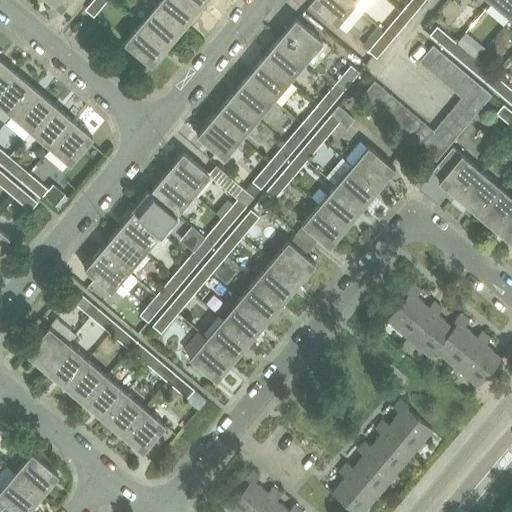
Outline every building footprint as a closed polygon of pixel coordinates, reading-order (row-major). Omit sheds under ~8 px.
[(67,0),(48,0),(60,9),(67,0)] [(93,16),(105,0),(91,0),(85,9),(93,16)] [(191,0),(158,0),(156,3),(183,26),(199,6),(191,0)] [(336,23),(353,3),(348,0),(309,0),(336,23)] [(409,0),(400,11),(409,18),(423,0),(409,0)] [(511,14),(511,0),(491,0),(491,1),(510,17),(511,14)] [(167,45),(183,26),(156,3),(140,23),(167,45)] [(400,11),(384,30),(392,37),(409,18),(400,11)] [(295,17),(278,37),(305,60),(322,40),(295,17)] [(150,65),(167,45),(140,23),(123,42),(150,65)] [(450,51),(457,43),(437,26),(430,34),(450,51)] [(376,56),(392,37),(384,30),(368,50),(376,56)] [(278,37),(262,56),(289,79),(305,60),(278,37)] [(457,43),(450,51),(469,67),(476,59),(457,43)] [(427,68),(441,51),(432,44),(418,61),(427,68)] [(441,51),(427,68),(436,75),(450,59),(441,51)] [(272,98),(289,79),(262,56),(245,76),(272,98)] [(0,87),(14,70),(0,58),(0,87)] [(436,75),(444,82),(458,66),(450,59),(436,75)] [(495,75),(476,59),(469,67),(488,83),(495,75)] [(333,83),(342,91),(358,71),(349,64),(333,83)] [(444,82),(453,90),(467,73),(458,66),(444,82)] [(33,86),(14,70),(0,87),(0,104),(11,113),(33,86)] [(467,73),(453,90),(461,96),(491,94),(467,73)] [(511,89),(495,75),(488,83),(507,99),(511,93),(511,89)] [(245,76),(229,95),(256,118),(272,98),(245,76)] [(368,104),(382,87),(374,80),(360,96),(368,104)] [(342,91),(333,83),(317,103),(325,110),(342,91)] [(33,86),(11,113),(30,130),(52,103),(33,86)] [(382,87),(368,104),(377,111),(391,94),(382,87)] [(391,94),(377,111),(385,118),(400,102),(391,94)] [(491,94),(461,96),(454,105),(470,118),(491,94)] [(229,95),(213,114),(240,137),(256,118),(229,95)] [(400,102),(385,118),(394,125),(408,109),(400,102)] [(72,119),(52,103),(30,130),(49,146),(72,119)] [(325,110),(317,103),(301,122),(309,129),(325,110)] [(496,112),(511,125),(511,111),(503,104),(496,112)] [(470,118),(454,105),(447,112),(464,126),(470,118)] [(403,133),(417,116),(408,109),(394,125),(403,133)] [(464,126),(447,112),(440,121),(456,135),(464,126)] [(223,157),(240,137),(213,114),(196,134),(223,157)] [(313,134),(322,141),(338,121),(330,114),(313,134)] [(425,124),(417,116),(403,133),(411,140),(425,124)] [(92,136),(72,119),(49,146),(69,163),(92,136)] [(433,130),(435,160),(456,135),(440,121),(433,130)] [(284,141),(293,148),(309,129),(301,122),(284,141)] [(425,124),(411,140),(435,160),(433,130),(425,124)] [(305,160),(322,141),(313,134),(297,153),(305,160)] [(268,161),(276,168),(293,148),(284,141),(268,161)] [(351,164),(377,187),(394,167),(367,145),(351,164)] [(451,147),(435,166),(444,173),(438,180),(458,197),(480,170),(460,153),(460,154),(451,147)] [(165,171),(192,193),(209,173),(182,151),(165,171)] [(289,179),(305,160),(297,153),(281,172),(289,179)] [(26,171),(7,155),(0,163),(19,179),(26,171)] [(276,168),(268,161),(251,180),(260,187),(276,168)] [(351,164),(334,184),(361,206),(377,187),(351,164)] [(0,184),(10,193),(17,185),(0,170),(0,184)] [(499,186),(480,170),(458,197),(477,213),(499,186)] [(47,188),(26,171),(19,179),(40,197),(47,188)] [(165,171),(149,190),(176,213),(192,193),(165,171)] [(273,198),(289,179),(281,172),(265,191),(273,198)] [(318,203),(345,226),(361,206),(334,184),(318,203)] [(17,185),(10,193),(29,209),(36,201),(17,185)] [(511,209),(511,196),(499,186),(477,213),(496,229),(511,209)] [(176,213),(149,190),(133,209),(160,232),(176,213)] [(237,197),(221,217),(229,224),(245,205),(237,197)] [(345,226),(318,203),(301,223),(328,245),(345,226)] [(133,209),(117,228),(144,251),(160,232),(133,209)] [(234,228),(242,235),(258,215),(250,209),(234,228)] [(511,209),(496,229),(511,242),(511,209)] [(229,224),(221,217),(205,236),(213,243),(229,224)] [(117,228),(100,247),(127,270),(144,251),(117,228)] [(225,254),(242,235),(234,228),(217,247),(225,254)] [(205,236),(188,255),(197,262),(213,243),(205,236)] [(270,259),(297,282),(314,262),(287,240),(270,259)] [(111,290),(127,270),(100,247),(84,267),(111,290)] [(217,247),(201,267),(209,274),(225,254),(217,247)] [(197,262),(188,255),(172,275),(180,282),(197,262)] [(270,259),(254,279),(281,301),(297,282),(270,259)] [(193,293),(209,274),(201,267),(185,286),(193,293)] [(172,275),(156,294),(164,301),(180,282),(172,275)] [(254,279),(238,298),(264,321),(281,301),(254,279)] [(408,338),(410,335),(432,309),(428,306),(415,295),(420,289),(411,282),(405,290),(408,292),(388,316),(400,326),(397,329),(408,338)] [(177,312),(193,293),(185,286),(168,305),(177,312)] [(70,299),(90,315),(96,307),(77,291),(70,299)] [(147,321),(164,301),(156,294),(139,314),(147,321)] [(264,321),(238,298),(221,318),(248,340),(264,321)] [(433,300),(428,306),(432,309),(410,335),(421,344),(419,347),(429,355),(436,347),(452,327),(437,314),(442,308),(433,300)] [(160,331),(177,312),(168,305),(152,324),(160,331)] [(116,323),(96,307),(90,315),(109,332),(116,323)] [(456,322),(452,327),(436,347),(447,356),(445,358),(456,367),(458,365),(479,339),(476,336),(464,326),(469,319),(460,312),(453,320),(456,322)] [(221,318),(205,336),(232,359),(248,340),(221,318)] [(109,332),(128,348),(135,340),(116,323),(109,332)] [(25,351),(45,368),(67,341),(48,325),(25,351)] [(481,330),(476,336),(479,339),(458,365),(469,374),(467,377),(477,385),(501,357),(485,344),(490,338),(481,330)] [(216,379),(232,359),(205,336),(189,356),(216,379)] [(135,340),(128,348),(147,364),(154,356),(135,340)] [(87,358),(67,341),(45,368),(64,384),(87,358)] [(147,364),(166,381),(173,372),(154,356),(147,364)] [(83,401),(106,374),(87,358),(64,384),(83,401)] [(173,372),(166,381),(186,397),(193,389),(173,372)] [(125,390),(106,374),(83,401),(102,417),(125,390)] [(144,407),(125,390),(102,417),(121,434),(144,407)] [(399,412),(388,424),(385,428),(411,449),(414,451),(422,441),(420,439),(430,427),(406,407),(408,404),(400,397),(392,406),(399,412)] [(164,423),(144,407),(121,434),(141,450),(164,423)] [(367,449),(393,470),(396,473),(404,462),(402,460),(411,449),(385,428),(388,424),(382,419),(375,428),(381,433),(370,445),(367,449)] [(362,455),(352,467),(349,471),(375,492),(377,494),(386,484),(384,481),(393,470),(367,449),(370,445),(364,440),(357,450),(362,455)] [(31,451),(14,471),(41,493),(58,473),(31,451)] [(349,471),(352,467),(346,462),(339,471),(344,476),(331,492),(354,511),(362,511),(368,505),(366,503),(375,492),(349,471)] [(259,511),(272,497),(276,499),(281,493),(272,486),(266,492),(254,481),(259,475),(251,468),(244,476),(249,480),(238,494),(232,489),(221,502),(233,511),(259,511)] [(25,511),(41,493),(14,471),(0,487),(0,491),(24,511),(25,511)] [(24,511),(0,491),(0,511),(24,511)] [(301,511),(302,511),(293,504),(288,510),(276,499),(272,497),(259,511),(301,511)]
